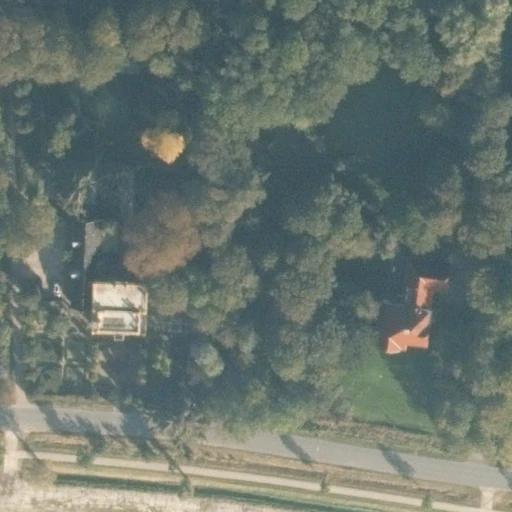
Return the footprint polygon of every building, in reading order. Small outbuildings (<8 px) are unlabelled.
[(76,215),(73,301),(95,302),(95,324),(146,326),(148,290),(148,286),(161,287),(162,260),(151,259),(151,254),(140,254),(139,268),(147,268),(147,275),(98,273),(99,247),(103,247),(104,216),(76,215)] [(196,218),(194,254),(207,255),(209,219),(196,218)] [(336,230),(311,226),(309,241),(334,244),(336,230)] [(384,296),(377,338),(383,339),(382,346),(392,348),(393,341),(405,343),(406,334),(424,337),(432,282),(446,284),(450,258),(447,258),(449,246),(414,241),(412,253),(411,252),(404,299),(384,296)] [(169,279),(168,289),(187,290),(187,280),(169,279)]
